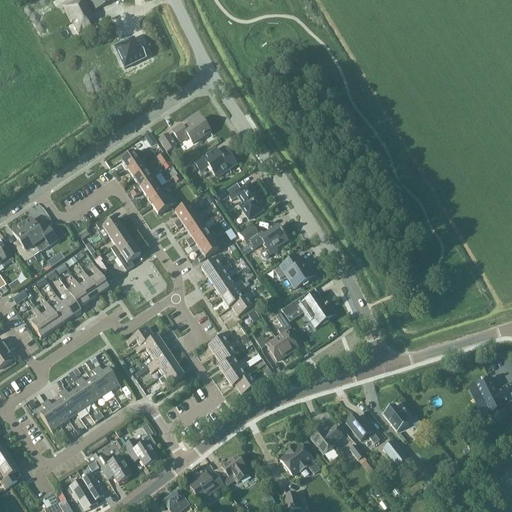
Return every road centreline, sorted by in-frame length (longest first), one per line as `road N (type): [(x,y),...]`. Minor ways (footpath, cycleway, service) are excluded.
road 1 (tertiary): [(382,368),(342,272),(210,74)]
road 2 (residential): [(165,432),(147,409),(134,409),(41,469),(2,409),(42,382),(35,370)]
road 3 (residential): [(174,298),(177,282),(113,186),(63,219),(38,192)]
road 4 (tertiary): [(186,462),(261,409),(382,368)]
road 5 (residential): [(38,192),(210,74)]
road 6 (residential): [(165,432),(217,396),(183,344),(197,334),(174,298)]
road 7 (residential): [(35,370),(105,324),(128,327),(174,298)]
road 8 (unclassified): [(382,368),(511,327)]
